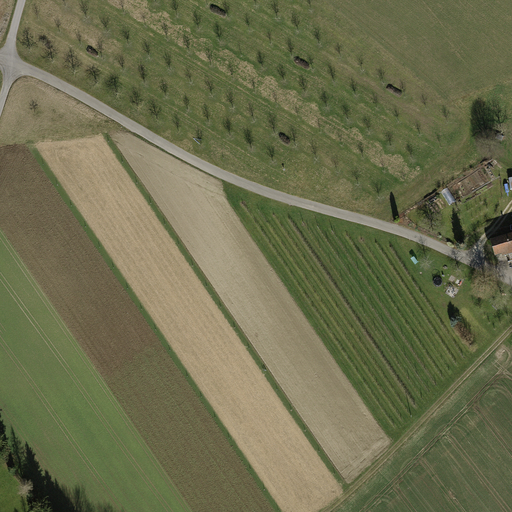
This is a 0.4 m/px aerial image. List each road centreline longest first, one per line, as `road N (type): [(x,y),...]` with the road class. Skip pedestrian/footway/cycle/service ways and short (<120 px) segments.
road 1 (unclassified): [(0,59),(242,182),(394,229),(511,278)]
road 2 (track): [(328,511),(360,490),(511,333)]
